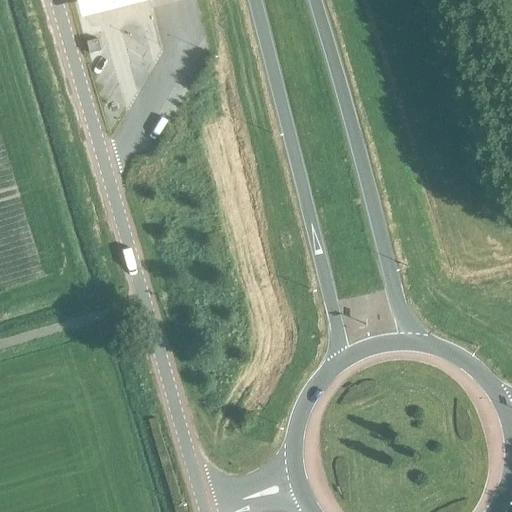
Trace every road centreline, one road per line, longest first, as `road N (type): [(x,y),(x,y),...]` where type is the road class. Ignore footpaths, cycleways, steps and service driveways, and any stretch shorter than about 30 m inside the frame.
road 1 (unclassified): [(205,511),(54,0)]
road 2 (trunk): [(252,0),(334,310),(339,363)]
road 3 (trunk): [(412,342),(315,0)]
road 4 (trunk): [(339,363),(299,417),(298,485)]
